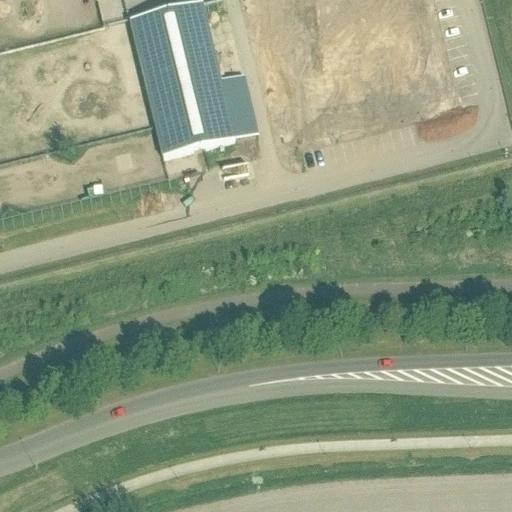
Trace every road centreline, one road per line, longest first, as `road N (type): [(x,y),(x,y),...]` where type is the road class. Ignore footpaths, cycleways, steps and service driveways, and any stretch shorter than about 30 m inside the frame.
road 1 (tertiary): [(0,466),(149,411),(271,384)]
road 2 (tertiary): [(511,361),(319,370),(271,384)]
road 3 (tertiary): [(271,384),(511,393)]
